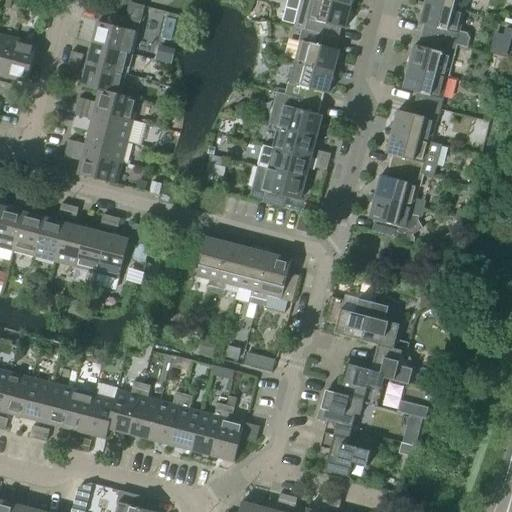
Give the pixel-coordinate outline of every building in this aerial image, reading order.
[(351,7),(322,0),(300,0),(294,27),(302,29),(329,36),(339,38),(341,28),(345,29),(351,7)] [(426,0),(426,2),(464,12),(467,0),(426,0)] [(459,32),(464,12),(426,2),(420,23),(424,24),(421,35),(431,38),(457,45),(457,46),(469,49),(471,39),(468,34),(459,32)] [(144,7),(130,3),(126,18),(140,22),(144,7)] [(126,18),(114,15),(111,26),(98,22),(92,44),(131,53),(136,33),(137,34),(140,22),(126,18)] [(336,50),(339,38),(329,36),(302,29),(299,41),(300,42),(295,62),(334,72),(339,51),(336,50)] [(0,75),(6,77),(16,39),(0,34),(0,75)] [(454,58),(457,46),(457,45),(431,38),(421,35),(418,46),(414,45),(409,67),(447,77),(453,57),(454,58)] [(38,45),(16,39),(6,77),(28,83),(38,45)] [(125,74),(131,53),(92,44),(87,65),(125,74)] [(71,51),(69,60),(81,63),(83,55),(71,51)] [(79,72),(81,63),(69,60),(67,68),(79,72)] [(328,93),(334,72),(295,62),(290,83),(288,82),(285,93),(312,100),(322,102),(324,92),(328,93)] [(120,95),(125,74),(87,65),(81,87),(82,87),(99,91),(100,91),(120,95)] [(442,98),(447,77),(409,67),(403,89),(417,93),(414,102),(440,109),(443,98),(442,98)] [(12,85),(5,83),(1,95),(9,97),(12,85)] [(139,100),(120,95),(100,91),(99,91),(96,103),(79,98),(77,107),(133,121),(139,100)] [(285,93),(277,91),(268,125),(277,128),(317,138),(322,116),(318,115),(322,102),(312,100),(285,93)] [(437,122),(440,109),(414,102),(411,114),(397,110),(392,132),(430,142),(436,122),(437,122)] [(128,142),(133,121),(77,107),(75,115),(92,120),(89,132),(128,142)] [(311,158),(317,138),(277,128),(272,148),(311,158)] [(122,163),(128,142),(89,132),(86,145),(68,140),(66,149),(122,163)] [(440,145),(430,142),(392,132),(386,154),(392,155),(389,166),(423,175),(432,177),(440,145)] [(317,159),(311,158),(272,148),(263,146),(257,167),(267,169),(306,179),(309,169),(315,170),(315,168),(317,159)] [(117,185),(122,163),(66,149),(64,158),(81,162),(78,175),(117,185)] [(320,152),(317,159),(329,162),(331,155),(320,152)] [(326,171),(329,162),(317,159),(315,168),(326,171)] [(420,187),(423,175),(389,166),(386,177),(380,175),(375,197),(422,210),(424,202),(415,199),(419,187),(420,187)] [(300,201),(306,179),(267,169),(257,167),(249,199),(284,208),(286,197),(300,201)] [(26,207),(29,195),(20,193),(17,205),(26,207)] [(37,198),(29,195),(26,207),(34,209),(37,198)] [(422,210),(375,197),(369,218),(375,220),(372,231),(406,240),(407,238),(422,229),(417,221),(418,217),(420,218),(422,210)] [(67,217),(70,206),(62,204),(59,215),(67,217)] [(79,208),(70,206),(67,217),(76,220),(79,208)] [(0,216),(0,257),(11,261),(13,251),(24,212),(3,207),(0,216)] [(34,256),(45,218),(24,212),(13,251),(34,256)] [(109,228),(112,217),(104,215),(101,226),(109,228)] [(120,219),(112,217),(109,228),(117,230),(120,219)] [(55,262),(66,223),(45,218),(34,256),(55,262)] [(311,221),(300,218),(297,230),(308,233),(311,221)] [(76,267),(87,229),(66,223),(55,262),(76,267)] [(97,273),(107,234),(87,229),(76,267),(97,273)] [(129,240),(107,234),(97,273),(119,278),(129,240)] [(216,294),(229,243),(206,238),(196,276),(210,279),(206,292),(216,294)] [(240,287),(250,249),(229,243),(216,294),(223,296),(227,284),(240,287)] [(258,305),(271,254),(250,249),(240,287),(252,290),(248,303),(258,305)] [(291,260),(271,254),(258,305),(265,307),(268,295),(281,298),(280,299),(292,302),(299,276),(288,273),(291,260)] [(354,313),(357,299),(344,296),(343,301),(341,310),(354,313)] [(368,327),(374,303),(357,299),(354,313),(341,310),(343,301),(331,297),(325,322),(335,325),(333,334),(349,338),(349,337),(360,340),(363,326),(368,327)] [(388,307),(374,303),(368,327),(363,326),(360,340),(377,344),(376,347),(378,345),(393,349),(395,340),(399,325),(385,321),(388,307)] [(385,373),(384,378),(408,385),(413,365),(405,357),(408,343),(395,340),(393,349),(378,345),(376,347),(373,360),(375,361),(372,370),(385,373)] [(362,364),(349,360),(344,379),(342,378),(338,393),(363,400),(362,404),(376,407),(384,378),(385,373),(372,370),(362,367),(362,364)] [(0,412),(1,412),(12,373),(0,370),(0,412)] [(23,418),(33,379),(12,373),(1,412),(23,418)] [(43,423),(53,384),(33,379),(23,418),(43,423)] [(128,435),(142,384),(134,382),(130,394),(116,391),(114,400),(115,400),(108,430),(128,435)] [(63,428),(73,389),(53,384),(43,423),(63,428)] [(149,440),(159,402),(147,399),(150,386),(142,384),(128,435),(149,440)] [(84,434),(94,394),(73,389),(63,428),(84,434)] [(170,446),(183,395),(174,393),(171,405),(159,402),(149,440),(170,446)] [(362,404),(363,400),(338,393),(337,397),(323,394),(316,420),(326,423),(323,432),(348,439),(355,414),(359,416),(362,404)] [(115,400),(114,400),(94,394),(84,434),(105,439),(108,430),(115,400)] [(191,451),(201,413),(188,409),(191,397),(183,395),(170,446),(191,451)] [(212,456),(225,406),(216,404),(213,416),(201,413),(191,451),(212,456)] [(419,405),(416,416),(426,419),(429,407),(419,405)] [(234,462),(240,439),(244,424),(231,420),(234,408),(225,406),(212,456),(234,462)] [(258,427),(244,424),(240,439),(254,442),(258,427)] [(38,440),(42,428),(32,425),(29,437),(38,440)] [(49,430),(42,428),(38,440),(46,442),(49,430)] [(347,445),(348,439),(323,432),(320,447),(329,450),(324,471),(348,477),(352,463),(366,467),(370,451),(347,445)] [(406,433),(404,442),(416,445),(419,436),(406,433)] [(79,450),(82,438),(74,436),(71,448),(79,450)] [(91,440),(82,438),(79,450),(88,452),(91,440)] [(117,503),(114,511),(155,511),(142,508),(145,498),(118,491),(115,503),(117,503)] [(285,508),(288,496),(279,494),(276,505),(285,508)] [(328,511),(329,509),(332,497),(323,495),(318,511),(316,511),(306,509),(305,511),(328,511)] [(297,498),(288,496),(285,508),(293,510),(297,498)] [(332,497),(329,509),(337,511),(340,499),(332,497)] [(19,511),(21,506),(0,501),(0,500),(0,511),(19,511)] [(260,511),(262,507),(240,502),(237,511),(260,511)] [(83,511),(85,506),(73,503),(70,511),(83,511)]
